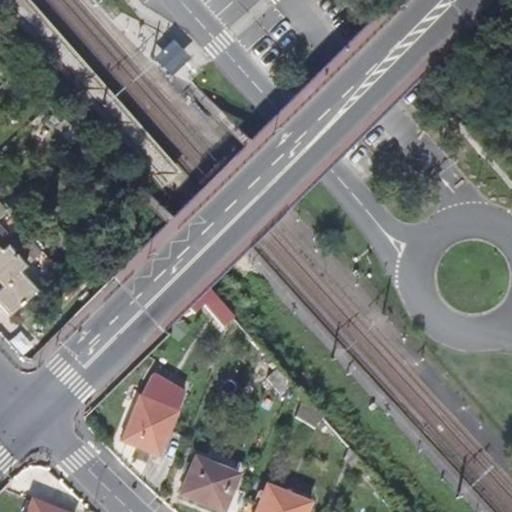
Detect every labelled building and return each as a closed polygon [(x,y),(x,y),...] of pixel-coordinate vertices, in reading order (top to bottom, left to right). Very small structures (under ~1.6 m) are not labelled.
[(0,0),(0,2),(14,18),(121,140),(144,166),(163,188),(182,171),(31,0),(0,0)] [(172,44),(156,60),(172,78),(189,61),(172,44)] [(0,60),(0,84),(3,82),(0,79),(0,78),(9,71),(0,60)] [(69,126),(60,134),(71,145),(79,138),(69,126)] [(0,270),(17,255),(29,244),(20,235),(14,240),(0,225),(0,270)] [(0,305),(10,316),(37,290),(21,271),(26,265),(17,255),(0,270),(0,305)] [(292,383),(279,369),(267,379),(281,394),(292,383)] [(121,442),(158,457),(185,391),(152,377),(141,401),(139,400),(121,442)] [(323,417),(304,396),(296,418),(314,429),(323,417)] [(179,496),(218,511),(223,511),(237,477),(195,459),(179,496)] [(255,511),(306,511),(309,505),(265,488),(255,511)] [(27,511),(58,511),(32,501),(27,511)]
